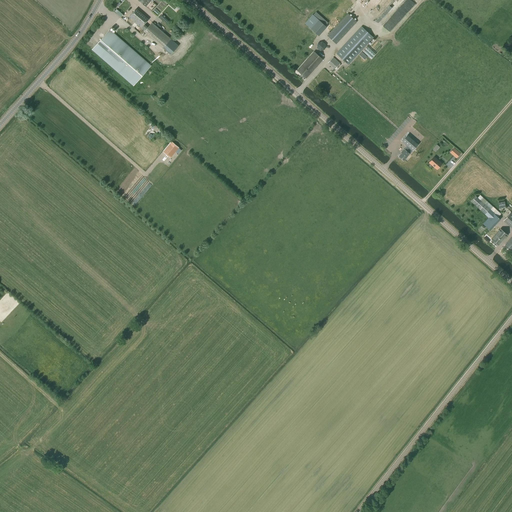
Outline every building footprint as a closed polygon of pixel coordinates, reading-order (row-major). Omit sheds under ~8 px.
[(140,29),(148,20),(136,9),(128,18),(140,29)] [(336,44),(357,22),(348,14),(327,36),(336,44)] [(316,18),(312,15),(305,23),(319,36),(326,27),(318,20),(316,18)] [(164,49),(172,40),(152,23),(144,32),(164,49)] [(348,64),(373,38),(361,27),(337,54),(348,64)] [(133,87),(151,66),(110,30),(92,50),(133,87)] [(320,51),(325,50),(326,45),(322,42),(317,43),(317,48),(320,51)] [(306,78),(308,76),(322,60),(314,52),(298,70),(306,78)] [(364,60),(367,57),(362,52),(359,55),(364,60)] [(335,69),(340,64),(333,58),(328,63),(335,69)] [(404,161),(412,151),(418,144),(408,135),(402,142),(407,146),(401,153),(402,153),(399,156),(401,158),(401,159),(402,160),(403,160),(404,161)] [(170,158),(179,148),(172,142),(163,152),(170,158)] [(454,148),(450,152),(456,158),(460,153),(454,148)] [(437,170),(442,164),(434,157),(429,163),(437,170)] [(481,201),(476,196),(471,201),(489,218),(483,224),(490,231),(500,220),(498,218),(501,214),(483,198),(481,201)] [(499,245),(507,235),(500,229),(491,239),(499,245)]
